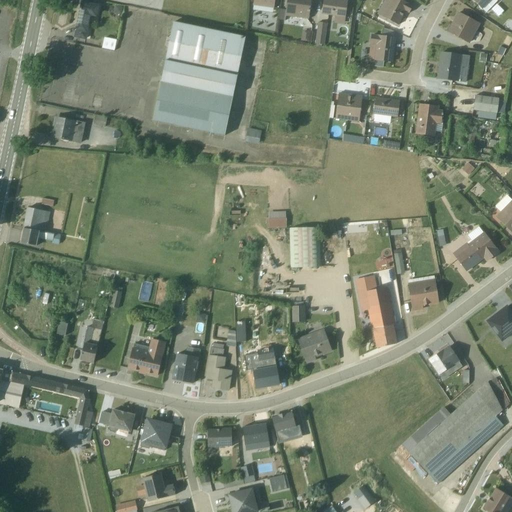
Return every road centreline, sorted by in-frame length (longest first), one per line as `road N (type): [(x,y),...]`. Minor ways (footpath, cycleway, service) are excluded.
road 1 (unclassified): [(511,272),(397,354),(251,407),(191,406)]
road 2 (unclassified): [(191,406),(0,355)]
road 3 (primary): [(0,190),(39,0)]
